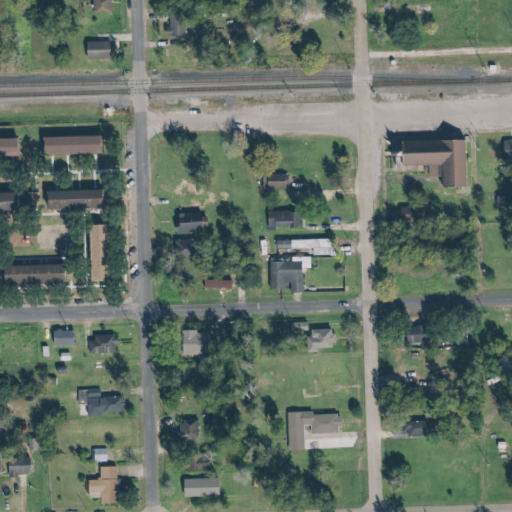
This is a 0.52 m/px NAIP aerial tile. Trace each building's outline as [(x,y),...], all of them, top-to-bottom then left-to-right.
[(116,12),(116,0),(97,0),(98,12),(116,12)] [(191,36),(190,15),(172,15),(172,36),(191,36)] [(92,59),(118,59),(117,41),(92,41),(92,59)] [(52,155),(110,153),(109,135),(51,137),(52,155)] [(0,147),(0,156),(26,156),(25,138),(0,138),(0,147)] [(389,166),(422,166),(422,179),(437,179),(438,189),(461,190),(461,140),(388,140),(389,166)] [(294,188),(294,174),(274,174),(274,189),(294,188)] [(56,209),(112,208),(111,190),(55,191),(56,209)] [(0,192),(0,208),(0,211),(26,211),(26,192),(0,192)] [(42,193),(32,192),(31,207),(42,207),(42,193)] [(428,207),(404,206),(404,220),(427,220),(428,207)] [(306,211),(273,211),(272,227),(306,228),(306,211)] [(209,212),(182,213),(183,232),(210,231),(209,212)] [(98,281),(117,281),(115,224),(96,225),(98,281)] [(202,258),(202,240),(181,239),(181,258),(202,258)] [(338,239),(310,239),(310,248),(318,248),(318,256),(338,256),(338,239)] [(296,240),(281,240),(281,249),(297,248),(296,240)] [(274,289),(293,289),(293,293),(307,293),(307,261),(292,261),(292,258),(274,258),(274,289)] [(73,264),(12,265),(12,284),(73,282),(73,264)] [(237,280),(210,279),(210,288),(237,288),(237,280)] [(296,331),(313,331),(312,322),(296,323),(296,331)] [(434,344),(435,326),(413,325),(413,343),(434,344)] [(314,352),(323,352),(323,348),(339,348),(338,329),(314,330),(314,352)] [(58,345),(80,345),(79,330),(57,331),(58,345)] [(215,332),(189,332),(189,355),(215,355),(215,332)] [(92,353),(122,352),(121,335),(92,337),(92,353)] [(128,415),(128,396),(105,397),(105,389),(82,390),(82,403),(91,403),(91,416),(128,415)] [(292,412),(293,450),(309,450),(309,425),(316,425),(316,433),(346,433),(346,414),(319,415),(318,411),(292,412)] [(202,419),(183,420),(184,440),(202,440),(202,419)] [(413,436),(440,436),(440,422),(413,422),(413,436)] [(99,462),(112,461),(111,448),(99,449),(99,462)] [(0,467),(0,473),(8,473),(8,452),(0,452),(0,467)] [(35,456),(12,457),(13,475),(36,474),(35,456)] [(215,472),(215,460),(189,461),(189,472),(215,472)] [(105,504),(123,503),(122,467),(104,467),(104,480),(94,480),(94,492),(105,492),(105,504)] [(225,496),(224,479),(189,479),(189,497),(225,496)]
